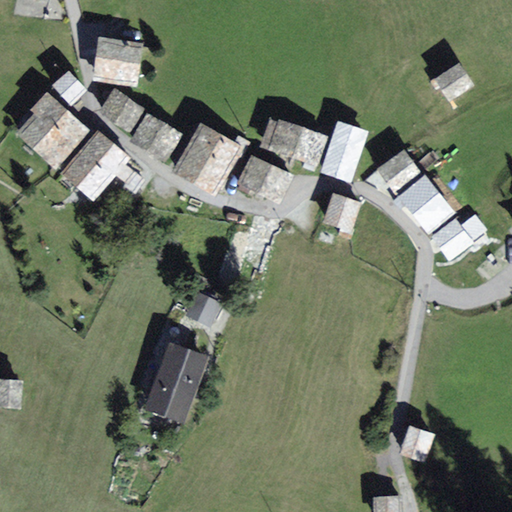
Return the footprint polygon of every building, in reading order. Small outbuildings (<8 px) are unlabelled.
[(139,42),(98,37),(92,81),(134,86),(139,42)] [(84,91),(70,75),(57,86),(71,103),(84,91)] [(433,96),(444,111),(463,97),(452,82),(433,96)] [(140,108),(115,92),(101,112),(127,129),(140,108)] [(54,166),(85,130),(48,99),(17,135),(54,166)] [(180,134),(149,114),(133,139),(164,159),(180,134)] [(325,143),(272,123),(261,152),(314,172),(325,143)] [(239,147),(202,125),(177,168),(213,190),(239,147)] [(362,136),(335,127),(319,174),(346,183),(362,136)] [(128,159),(98,132),(62,172),(92,199),(128,159)] [(394,192),(416,174),(399,154),(378,173),(394,192)] [(292,182),(249,161),(236,187),(279,208),(292,182)] [(428,234),(446,215),(416,185),(397,204),(428,234)] [(355,207),(330,199),(322,226),(346,234),(355,207)] [(468,240),(453,220),(432,236),(447,256),(468,240)] [(196,292),(186,314),(210,326),(220,303),(196,292)] [(178,425),(201,364),(167,352),(145,413),(178,425)] [(16,386),(0,384),(0,414),(14,416),(16,386)] [(433,445),(408,437),(401,462),(426,469),(433,445)] [(400,511),(399,496),(373,498),(374,511),(400,511)]
